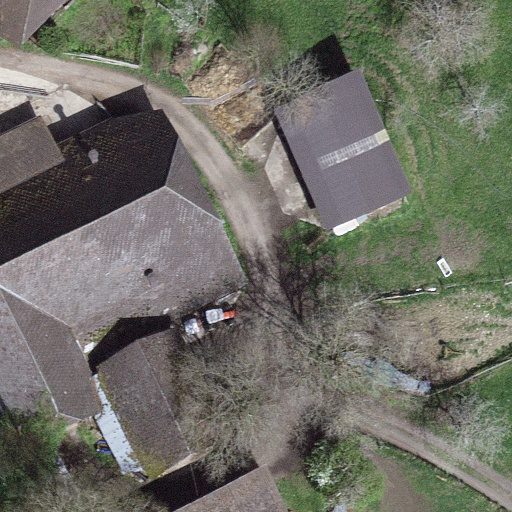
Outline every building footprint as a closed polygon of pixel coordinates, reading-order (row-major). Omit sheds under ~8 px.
[(0,0),(0,13),(13,27),(40,0),(0,0)] [(359,91),(285,124),(332,231),(406,199),(359,91)] [(0,412),(20,455),(99,416),(65,345),(232,264),(168,133),(65,183),(44,139),(0,160),(0,412)] [(157,472),(223,442),(180,351),(114,382),(157,472)] [(229,511),(274,511),(266,495),(229,511)]
